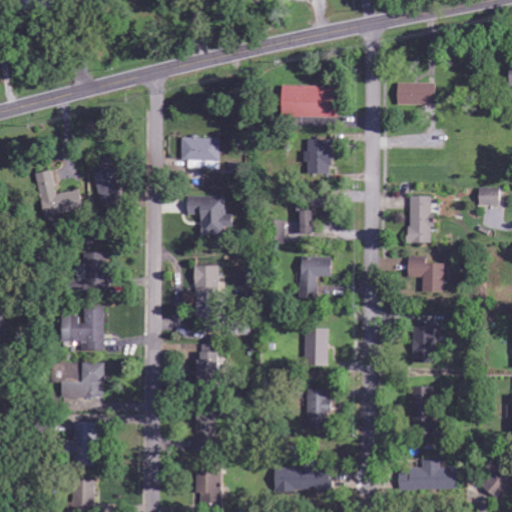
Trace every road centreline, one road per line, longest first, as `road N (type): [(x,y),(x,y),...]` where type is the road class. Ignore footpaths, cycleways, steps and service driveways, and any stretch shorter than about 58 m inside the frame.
road 1 (secondary): [(0,113),(496,0)]
road 2 (residential): [(367,511),(373,24)]
road 3 (residential): [(154,511),(156,74)]
